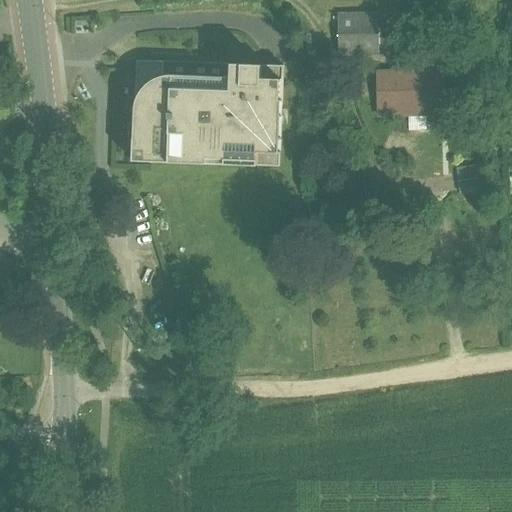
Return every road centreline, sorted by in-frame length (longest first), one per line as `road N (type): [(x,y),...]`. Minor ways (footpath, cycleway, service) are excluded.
road 1 (secondary): [(29,0),(46,146),(61,431)]
road 2 (track): [(511,365),(325,385),(103,394)]
